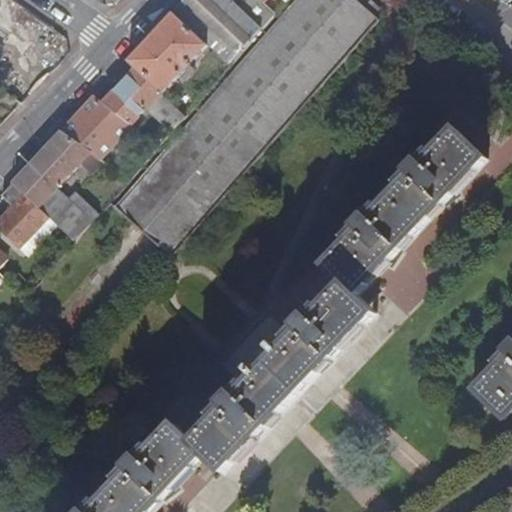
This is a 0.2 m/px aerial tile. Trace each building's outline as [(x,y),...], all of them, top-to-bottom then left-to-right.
[(380,22),(354,0),(296,0),(116,208),(174,258),(380,22)] [(233,0),(188,0),(175,14),(209,47),(231,68),(265,29),(238,4),(233,0)] [(241,0),(238,4),(265,29),(289,0),(241,0)] [(209,47),(175,14),(130,61),(140,70),(166,95),(188,71),(193,75),(197,71),(192,66),(209,47)] [(0,89),(22,104),(30,96),(0,74),(0,62),(5,54),(0,50),(0,89)] [(166,95),(140,70),(106,106),(133,127),(149,110),(175,133),(189,116),(166,95)] [(192,113),(205,98),(193,88),(180,104),(192,113)] [(106,106),(96,98),(63,133),(93,153),(107,163),(109,160),(106,157),(134,128),(133,127),(106,106)] [(359,297),(489,162),(457,132),(425,166),(420,162),(409,173),(413,178),(372,221),(368,217),(357,229),(361,233),(329,268),(348,286),(328,308),(325,306),(312,319),(310,317),(299,328),(304,333),(285,353),(278,347),(274,350),(281,357),(263,376),(256,369),(253,373),(260,380),(241,399),(236,395),(225,406),(227,408),(215,422),(217,424),(197,446),(177,427),(144,461),(139,457),(128,469),(133,473),(95,511),(155,511),(208,457),(228,475),(379,317),(359,297)] [(93,153),(63,133),(14,186),(50,220),(57,227),(76,245),(102,216),(78,193),(70,200),(59,190),(93,153)] [(148,163),(160,149),(143,136),(132,150),(148,163)] [(50,220),(14,186),(3,197),(15,207),(0,222),(0,229),(21,250),(50,220)] [(50,220),(21,250),(28,257),(57,227),(50,220)] [(0,271),(9,261),(0,252),(0,271)] [(505,420),(511,413),(511,342),(503,352),(507,356),(475,391),(505,420)]
